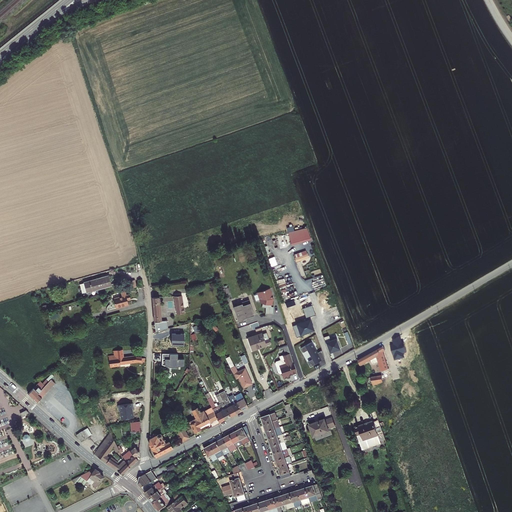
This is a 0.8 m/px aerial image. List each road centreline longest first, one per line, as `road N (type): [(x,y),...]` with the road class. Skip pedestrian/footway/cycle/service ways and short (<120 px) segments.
road 1 (residential): [(249,413),(511,263)]
road 2 (track): [(141,266),(68,32)]
road 3 (residential): [(146,467),(149,318),(141,266)]
road 4 (secondary): [(124,483),(0,377)]
